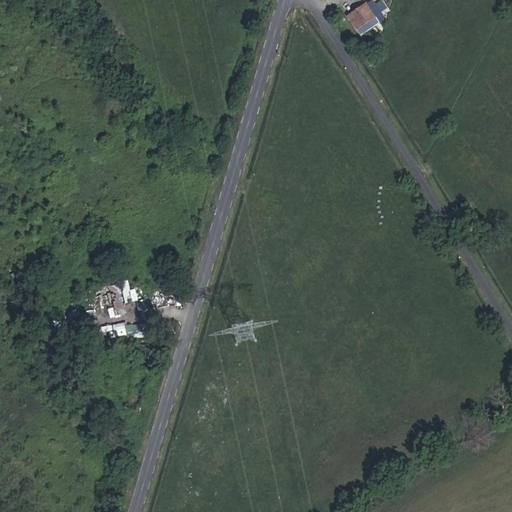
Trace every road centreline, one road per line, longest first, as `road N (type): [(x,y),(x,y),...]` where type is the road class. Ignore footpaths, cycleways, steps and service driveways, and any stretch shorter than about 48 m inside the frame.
road 1 (tertiary): [(287,0),(139,511)]
road 2 (unclassified): [(511,320),(306,0)]
